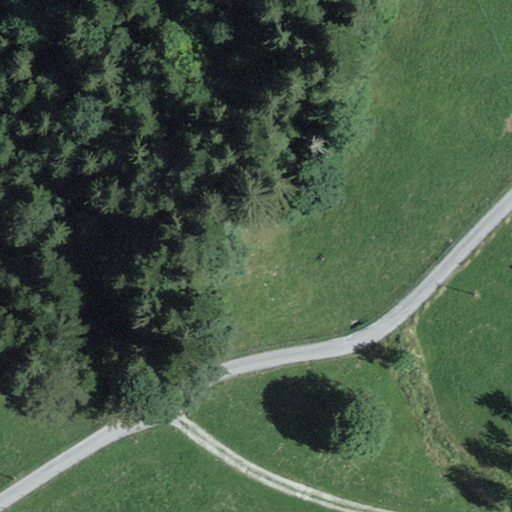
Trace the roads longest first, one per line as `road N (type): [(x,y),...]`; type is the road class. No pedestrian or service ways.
road 1 (unclassified): [(0,506),(167,404),(248,366),(354,341),(395,319),(511,202)]
road 2 (track): [(167,404),(225,459),(370,511)]
